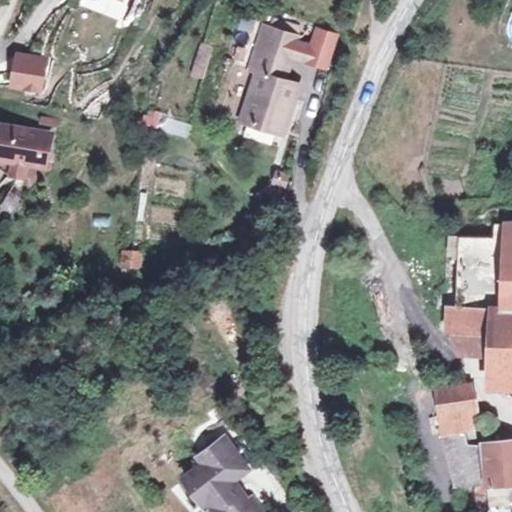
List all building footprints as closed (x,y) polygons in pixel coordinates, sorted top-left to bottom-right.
[(258,53),(291,62),(297,41),(264,33),(258,53)] [(205,79),(212,45),(198,42),(191,76),(205,79)] [(291,62),(258,53),(251,80),(257,82),(243,128),(286,139),(300,92),(283,87),(291,62)] [(48,59),(17,54),(12,88),(42,92),(48,59)] [(160,128),(164,114),(145,109),(141,122),(160,128)] [(51,159),(0,144),(0,178),(7,181),(25,186),(42,191),(51,159)] [(25,186),(7,181),(3,196),(20,202),(25,186)] [(511,202),(498,202),(497,219),(491,219),(489,245),(501,245),(496,314),(488,312),(484,360),(482,385),(511,387),(511,202)] [(501,245),(489,245),(456,243),(448,334),(460,359),(484,360),(488,312),(496,314),(501,245)] [(118,266),(140,270),(143,252),(122,248),(118,266)] [(390,331),(398,356),(412,352),(404,326),(390,331)] [(511,448),(488,449),(466,444),(464,431),(469,430),(469,384),(436,382),(433,430),(444,497),(469,496),(470,511),(483,511),(482,495),(511,492),(511,448)] [(240,461),(224,437),(195,456),(200,465),(180,478),(200,507),(207,503),(213,511),(264,511),(249,491),(242,495),(225,470),(240,461)]
